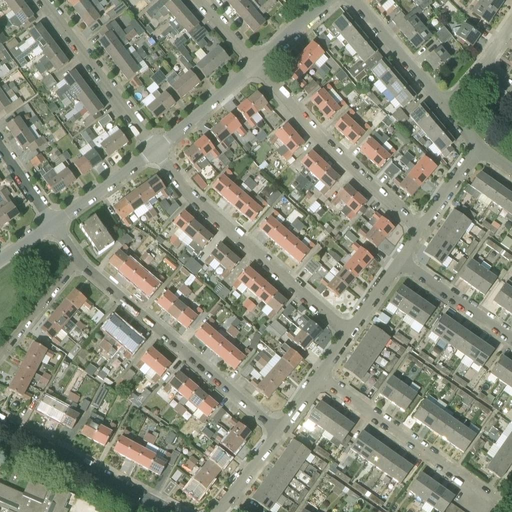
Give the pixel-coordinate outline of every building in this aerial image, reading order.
[(16,0),(8,6),(15,16),(26,7),(20,0),(16,0)] [(67,0),(74,9),(85,0),(67,0)] [(85,0),(74,9),(81,18),(104,0),(93,0),(89,4),(86,0),(85,0)] [(104,0),(81,18),(88,28),(100,19),(97,14),(104,10),(103,8),(108,4),(104,0)] [(173,15),(183,7),(176,0),(172,0),(171,1),(169,0),(160,0),(146,13),(152,19),(154,16),(157,20),(162,16),(164,17),(170,12),(173,15)] [(248,3),(245,0),(233,0),(229,4),(237,13),(248,3)] [(273,0),(269,0),(267,2),(261,7),(256,12),(244,22),(254,33),(266,24),(260,18),(277,3),(273,0)] [(429,0),(426,0),(424,3),(419,7),(418,6),(418,7),(422,11),(432,3),(429,0)] [(495,14),(502,3),(497,0),(481,0),(480,3),(495,14)] [(107,15),(111,20),(127,8),(123,3),(107,15)] [(237,13),(244,22),(256,12),(248,3),(237,13)] [(488,24),(495,14),(480,3),(472,13),(488,24)] [(15,16),(9,21),(3,25),(6,29),(12,25),(18,28),(22,25),(25,29),(35,21),(33,18),(33,17),(26,7),(15,16)] [(164,39),(169,35),(191,16),(183,7),(173,15),(177,19),(170,25),(171,26),(161,35),(164,39)] [(400,31),(409,41),(424,27),(423,27),(426,24),(422,20),(420,22),(416,18),(423,12),(422,11),(418,7),(406,17),(396,26),(400,31)] [(396,26),(406,17),(402,12),(391,21),(396,26)] [(336,40),(354,24),(346,15),(328,30),(336,40)] [(199,25),(191,16),(169,35),(172,39),(177,34),(178,35),(185,30),(188,34),(199,25)] [(0,21),(3,25),(9,21),(6,17),(0,21)] [(124,37),(126,36),(115,22),(100,33),(104,38),(99,42),(106,51),(124,37)] [(342,44),(345,48),(362,33),(354,24),(336,40),(340,36),(345,41),(342,44)] [(6,46),(15,58),(29,48),(47,35),(39,25),(28,33),(32,38),(25,43),(26,43),(15,52),(13,49),(19,45),(15,39),(6,46)] [(463,25),(456,35),(472,47),(480,36),(463,25)] [(133,30),(137,35),(139,37),(145,33),(139,26),(133,30)] [(416,50),(432,36),(424,27),(409,41),(416,49),(416,50)] [(439,41),(449,32),(444,27),(435,36),(439,41)] [(197,45),(208,35),(203,28),(191,38),(197,45)] [(439,41),(443,46),(453,37),(449,32),(439,41)] [(348,45),(356,54),(370,43),(362,33),(345,48),(348,45)] [(327,48),(332,43),(323,34),(318,38),(327,48)] [(47,35),(29,48),(30,48),(32,52),(39,48),(43,53),(54,44),(47,35)] [(123,48),(129,44),(124,37),(106,51),(113,61),(125,52),(123,48)] [(183,37),(173,45),(177,50),(187,42),(183,37)] [(304,53),(315,64),(325,54),(313,43),(304,53)] [(363,62),(364,64),(368,61),(378,52),(370,43),(356,54),(363,62)] [(35,66),(38,71),(61,53),(54,44),(43,53),(45,56),(39,61),(40,62),(35,66)] [(219,47),(208,56),(218,68),(229,58),(219,47)] [(113,61),(121,71),(144,52),(141,48),(136,53),(135,52),(129,56),(125,52),(113,61)] [(179,53),(184,58),(188,63),(192,59),(188,54),(189,53),(184,48),(179,53)] [(450,58),(442,48),(426,61),(435,71),(450,58)] [(128,80),(140,71),(137,66),(143,61),(142,61),(148,57),(144,52),(121,71),(128,80)] [(68,63),(61,53),(38,71),(41,75),(46,71),(47,72),(54,67),(57,72),(68,63)] [(315,64),(304,53),(295,62),(306,73),(315,64)] [(206,78),(218,68),(208,56),(196,66),(206,78)] [(182,72),(178,75),(192,90),(200,83),(191,72),(194,69),(188,63),(184,58),(180,61),(184,66),(189,72),(186,75),(182,72)] [(0,68),(5,65),(9,62),(7,59),(0,64),(0,63),(0,68)] [(371,71),(379,81),(392,69),(384,60),(371,71)] [(348,72),(350,74),(354,79),(363,72),(371,65),(368,61),(364,64),(363,62),(361,64),(357,64),(348,72)] [(306,73),(295,62),(285,72),(303,89),(307,85),(301,79),(306,73)] [(0,77),(10,71),(5,65),(0,68),(0,77)] [(330,71),(328,69),(324,65),(321,69),(326,75),(330,71)] [(326,75),(321,69),(315,75),(321,81),(326,75)] [(400,79),(392,69),(379,81),(387,90),(400,79)] [(59,98),(82,81),(75,71),(63,80),(66,85),(59,90),(60,91),(56,94),(59,98)] [(155,75),(163,83),(167,80),(159,71),(155,75)] [(367,76),(366,75),(363,72),(354,79),(358,84),(367,76)] [(42,81),(46,86),(54,80),(50,75),(42,81)] [(163,83),(155,75),(151,78),(158,87),(163,83)] [(192,90),(178,75),(178,76),(178,77),(174,80),(177,83),(172,88),(181,99),(192,90)] [(136,78),(130,83),(135,89),(142,84),(136,78)] [(387,90),(395,99),(408,88),(400,79),(387,90)] [(54,80),(46,86),(50,91),(58,85),(54,80)] [(77,99),(89,90),(82,81),(59,98),(62,102),(66,99),(71,104),(77,99)] [(318,86),(313,81),(304,89),(308,94),(318,86)] [(0,97),(16,87),(13,83),(7,87),(7,85),(0,89),(0,97)] [(329,85),(311,101),(320,111),(332,100),(338,95),(329,85)] [(19,91),(16,87),(0,97),(0,112),(4,110),(7,115),(24,104),(20,98),(10,105),(8,101),(15,97),(14,95),(19,91)] [(416,98),(408,88),(395,99),(403,109),(416,98)] [(74,117),(96,100),(89,90),(77,99),(80,103),(73,108),(74,110),(70,113),(74,117)] [(157,91),(152,95),(167,112),(176,104),(166,93),(162,96),(157,91)] [(273,111),(258,93),(247,101),(257,113),(264,108),(269,115),(273,111)] [(167,112),(152,95),(151,95),(151,94),(141,103),(157,120),(167,112)] [(368,98),(373,102),(377,99),(372,94),(368,98)] [(377,99),(373,102),(377,107),(381,103),(377,99)] [(104,109),(96,100),(74,117),(69,120),(72,125),(82,117),(79,113),(86,108),(92,116),(84,122),(88,128),(102,117),(99,113),(104,109)] [(332,100),(320,111),(329,121),(347,105),(343,101),(337,106),(332,100)] [(257,113),(247,101),(237,110),(252,128),(257,125),(251,118),(257,113)] [(418,126),(431,115),(423,105),(409,117),(418,126)] [(392,117),(397,121),(405,114),(401,109),(392,117)] [(355,125),(360,120),(354,115),(355,114),(351,110),(335,127),(345,136),(355,125)] [(405,114),(397,121),(401,126),(409,118),(405,114)] [(112,121),(108,116),(108,115),(98,123),(102,128),(112,121)] [(247,134),(231,115),(221,124),(231,136),(237,131),(242,137),(247,134)] [(431,115),(418,126),(425,136),(439,124),(431,115)] [(7,126),(15,138),(28,129),(19,117),(7,126)] [(31,120),(34,125),(40,121),(36,117),(31,120)] [(386,117),(382,122),(388,128),(392,123),(389,120),(386,117)] [(43,126),(40,121),(34,125),(37,130),(43,126)] [(231,136),(221,124),(211,132),(226,151),(230,147),(225,141),(231,136)] [(361,130),(355,125),(345,136),(354,146),(371,128),(367,124),(361,130)] [(439,124),(425,136),(433,145),(447,133),(439,124)] [(296,135),(287,125),(269,141),(273,145),(279,140),(284,145),(296,135)] [(33,153),(47,143),(43,137),(36,141),(28,129),(15,138),(24,150),(29,147),(33,153)] [(97,140),(97,139),(90,130),(86,133),(89,136),(93,142),(93,143),(97,140)] [(103,157),(107,154),(109,157),(119,150),(111,139),(110,139),(106,132),(101,136),(97,139),(97,140),(93,143),(103,157)] [(119,150),(128,143),(120,132),(111,139),(119,150)] [(447,133),(433,145),(445,159),(455,151),(451,147),(455,143),(447,133)] [(370,160),(386,143),(390,139),(385,135),(382,138),(377,134),(360,151),(370,160)] [(304,145),(296,135),(284,145),(289,151),(283,157),(287,161),(304,145)] [(89,144),(93,142),(89,136),(84,139),(88,145),(89,144)] [(220,156),(205,138),(194,146),(204,158),(211,153),(216,159),(220,156)] [(94,150),(84,157),(93,168),(102,162),(100,159),(103,157),(93,143),(93,142),(89,144),(94,150)] [(387,143),(386,143),(370,160),(380,169),(396,152),(387,143)] [(194,146),(184,155),(199,173),(204,170),(198,163),(204,158),(194,146)] [(67,161),(71,158),(66,152),(62,155),(67,161)] [(321,161),(311,152),(301,164),(307,169),(296,181),(300,185),(305,179),(311,173),(321,161)] [(403,157),(409,163),(413,159),(407,153),(403,157)] [(35,169),(46,161),(41,155),(31,162),(35,169)] [(67,161),(62,155),(58,158),(62,164),(67,161)] [(226,167),(231,163),(224,155),(219,159),(226,167)] [(84,157),(81,160),(74,165),(82,176),(93,168),(84,157)] [(415,168),(409,163),(403,157),(400,161),(409,169),(404,175),(408,177),(407,178),(420,188),(428,178),(416,167),(415,168)] [(428,178),(436,168),(437,168),(425,157),(416,167),(428,178)] [(321,161),(311,173),(316,178),(320,181),(330,170),(321,161)] [(391,179),(398,170),(392,164),(385,173),(391,179)] [(58,176),(56,173),(67,188),(76,181),(68,169),(58,176)] [(46,175),(43,170),(39,173),(56,196),(67,188),(56,173),(53,170),(46,175)] [(212,188),(222,197),(233,185),(227,181),(233,174),(228,170),(212,188)] [(330,170),(320,181),(326,187),(321,193),(325,197),(340,179),(330,170)] [(491,181),(480,174),(470,188),(476,192),(472,197),(478,201),(491,181)] [(155,197),(161,193),(166,199),(171,196),(157,177),(146,185),(155,197)] [(248,188),(253,182),(249,178),(244,185),(248,188)] [(420,188),(407,178),(403,183),(396,178),(393,182),(411,198),(420,188)] [(310,182),(305,179),(300,185),(304,189),(309,183),(310,182)] [(491,181),(478,201),(479,200),(489,207),(492,203),(502,188),(491,181)] [(253,182),(248,188),(251,191),(257,185),(253,182)] [(135,192),(144,205),(155,197),(146,185),(135,192)] [(243,194),(233,185),(222,197),(232,206),(243,194)] [(357,195),(347,186),(331,203),(335,207),(341,201),(346,206),(357,195)] [(511,195),(502,188),(492,203),(502,210),(511,195)] [(0,208),(9,222),(20,215),(7,197),(10,195),(6,189),(0,192),(0,208)] [(124,200),(134,213),(144,205),(135,192),(124,200)] [(463,193),(456,203),(455,202),(453,205),(459,209),(461,206),(458,204),(465,195),(463,193)] [(242,214),(252,202),(243,194),(232,206),(242,214)] [(346,206),(344,209),(336,217),(339,220),(344,215),(350,221),(367,204),(357,195),(346,206)] [(511,195),(502,210),(508,214),(505,218),(511,222),(511,195)] [(134,213),(124,200),(113,208),(127,227),(132,224),(127,218),(134,213)] [(252,202),(242,214),(252,223),(268,205),(264,201),(258,207),(252,202)] [(176,203),(165,211),(170,218),(179,208),(176,203)] [(461,211),(467,215),(471,211),(464,207),(461,211)] [(0,228),(9,222),(0,208),(0,209),(1,211),(0,211),(0,228)] [(153,208),(149,211),(154,218),(158,215),(153,208)] [(154,218),(149,211),(144,215),(149,221),(154,218)] [(466,232),(472,223),(454,211),(448,220),(466,232)] [(477,216),(471,211),(467,215),(474,220),(477,216)] [(179,230),(174,236),(169,242),(173,245),(194,221),(184,212),(173,224),(179,230)] [(270,238),(280,227),(274,221),(280,215),(276,212),(260,230),(270,238)] [(368,224),(373,228),(385,239),(394,229),(383,219),(376,213),(372,217),(373,218),(368,224)] [(114,244),(95,217),(80,228),(99,255),(114,244)] [(270,238),(280,247),(301,223),(296,219),(286,231),(280,227),(270,238)] [(466,232),(448,220),(442,228),(460,240),(466,232)] [(187,247),(188,246),(189,246),(203,230),(194,221),(173,245),(176,248),(182,242),(187,247)] [(482,225),(488,230),(491,226),(485,221),(482,225)] [(280,247),(290,255),(300,243),(294,238),(305,226),(301,223),(280,247)] [(498,230),(491,226),(488,230),(492,232),(489,236),(492,238),(498,230)] [(377,249),(385,239),(373,228),(369,234),(363,229),(359,233),(377,249)] [(460,240),(442,228),(436,236),(454,249),(460,240)] [(213,238),(203,230),(189,246),(194,251),(193,252),(197,256),(213,238)] [(351,242),(355,238),(348,231),(347,232),(337,243),(342,247),(348,240),(351,242)] [(481,240),(486,233),(481,231),(477,237),(481,240)] [(118,242),(123,247),(109,263),(119,272),(130,259),(124,255),(129,249),(127,247),(133,240),(125,234),(118,242)] [(431,245),(448,257),(454,249),(436,236),(431,245)] [(511,241),(506,237),(500,244),(509,250),(511,252),(511,241)] [(474,241),(470,247),(474,250),(478,244),(474,241)] [(493,249),(496,245),(489,241),(486,245),(493,249)] [(300,243),(290,255),(300,264),(316,246),(311,243),(306,249),(300,243)] [(357,253),(352,259),(364,270),(373,259),(355,244),(354,245),(353,244),(350,247),(357,253)] [(230,253),(220,245),(205,263),(209,266),(214,260),(220,265),(230,253)] [(448,257),(431,245),(424,253),(442,266),(448,257)] [(493,249),(501,255),(504,251),(496,245),(493,249)] [(474,250),(470,247),(465,254),(469,257),(474,250)] [(511,257),(504,251),(501,255),(509,261),(511,257)] [(341,259),(335,254),(331,252),(328,255),(332,259),(337,263),(341,259)] [(144,262),(150,256),(146,253),(140,259),(144,262)] [(225,280),(240,262),(230,253),(220,265),(226,270),(221,276),(225,280)] [(154,260),(150,256),(144,262),(149,266),(154,260)] [(166,258),(164,261),(175,271),(177,268),(166,258)] [(304,268),(309,272),(317,262),(312,258),(304,268)] [(467,261),(462,258),(458,264),(462,267),(467,261)] [(119,272),(129,280),(139,268),(130,259),(119,272)] [(185,266),(191,271),(197,264),(192,259),(185,266)] [(337,263),(332,259),(329,262),(334,267),(337,263)] [(356,279),(364,270),(352,259),(343,269),(356,279)] [(459,278),(468,285),(480,267),(472,261),(471,261),(459,278)] [(322,266),(317,262),(309,272),(313,276),(322,266)] [(197,264),(191,271),(196,275),(203,268),(197,264)] [(462,267),(458,264),(453,270),(458,273),(462,267)] [(488,272),(480,267),(468,285),(476,290),(488,272)] [(139,289),(149,276),(139,268),(129,280),(139,289)] [(247,288),(248,289),(258,277),(248,269),(232,287),(236,290),(237,290),(242,294),(247,288)] [(343,269),(335,279),(347,289),(356,279),(343,269)] [(485,296),(497,279),(501,282),(507,272),(502,269),(496,278),(488,272),(476,290),(485,296)] [(150,298),(165,279),(161,276),(156,282),(149,276),(139,289),(150,298)] [(192,276),(184,285),(179,291),(178,291),(173,297),(177,301),(182,294),(183,294),(188,289),(194,281),(195,279),(192,276)] [(195,279),(194,281),(201,287),(204,282),(198,277),(195,279)] [(248,289),(253,294),(258,297),(268,286),(258,277),(248,289)] [(339,299),(347,289),(335,279),(331,284),(325,279),(321,283),(339,299)] [(492,302),(501,308),(511,292),(511,282),(508,280),(492,302)] [(217,296),(225,287),(220,283),(213,292),(217,296)] [(257,298),(267,306),(277,294),(268,286),(258,297),(257,298)] [(410,292),(401,286),(390,304),(398,310),(410,292)] [(217,296),(223,301),(231,293),(225,287),(217,296)] [(183,294),(186,298),(192,292),(188,289),(183,294)] [(67,300),(79,311),(84,305),(90,310),(93,306),(82,296),(75,290),(67,300)] [(157,304),(167,313),(178,301),(177,301),(173,297),(167,292),(157,304)] [(419,298),(410,292),(398,310),(407,315),(419,298)] [(511,292),(501,308),(509,314),(511,310),(511,292)] [(277,294),(267,306),(273,311),(268,317),(272,321),(287,303),(277,294)] [(419,298),(407,315),(415,321),(427,304),(419,298)] [(58,310),(70,321),(79,311),(67,300),(58,310)] [(243,306),(247,309),(252,303),(248,300),(243,306)] [(188,310),(178,301),(167,313),(177,321),(188,310)] [(221,308),(223,306),(220,303),(210,314),(214,317),(222,309),(221,308)] [(256,307),(252,303),(247,309),(251,313),(256,307)] [(427,304),(415,321),(424,327),(436,310),(427,304)] [(295,309),(290,305),(282,315),(292,323),(293,322),(288,318),(295,309)] [(188,310),(177,321),(188,330),(203,312),(199,308),(193,314),(188,310)] [(58,310),(49,320),(61,330),(70,321),(58,310)] [(96,325),(104,316),(99,312),(97,314),(95,316),(91,321),(96,325)] [(383,329),(386,325),(390,319),(382,314),(376,324),(383,329)] [(299,328),(298,329),(313,342),(322,332),(304,316),(301,320),(307,326),(302,331),(299,328)] [(440,339),(452,322),(443,316),(432,333),(440,339)] [(124,326),(114,317),(104,329),(110,334),(100,347),(104,350),(124,326)] [(216,333),(210,328),(215,322),(211,318),(195,336),(205,345),(216,333)] [(61,330),(49,320),(41,331),(59,346),(62,342),(56,337),(61,330)] [(276,321),(270,327),(282,337),(287,331),(276,321)] [(76,326),(82,331),(86,327),(79,322),(76,326)] [(461,328),(452,322),(440,339),(449,345),(461,328)] [(261,335),(267,329),(263,325),(257,332),(261,335)] [(394,330),(386,325),(383,329),(391,334),(394,330)] [(133,334),(124,326),(104,350),(108,353),(113,347),(118,341),(124,346),(133,334)] [(227,332),(231,336),(236,329),(232,326),(227,332)] [(282,337),(270,327),(270,326),(266,331),(278,342),(282,337)] [(373,327),(372,327),(367,335),(385,348),(391,339),(373,327)] [(325,349),(333,333),(325,328),(316,344),(325,349)] [(449,345),(457,351),(469,333),(461,328),(449,345)] [(240,333),(236,329),(231,336),(235,339),(240,333)] [(305,352),(313,342),(298,329),(294,334),(291,332),(287,336),(305,352)] [(205,345),(215,354),(226,341),(216,333),(205,345)] [(395,337),(401,342),(404,337),(397,333),(395,337)] [(469,333),(457,351),(465,357),(477,339),(469,333)] [(133,334),(124,346),(127,348),(130,351),(125,357),(129,361),(144,343),(133,334)] [(256,350),(261,336),(255,334),(250,348),(256,350)] [(385,348),(367,335),(361,344),(379,356),(385,348)] [(410,341),(404,337),(401,342),(407,346),(410,341)] [(477,339),(465,357),(473,363),(486,345),(477,339)] [(215,354),(225,362),(236,350),(226,341),(215,354)] [(27,355),(41,363),(47,365),(50,359),(52,360),(55,354),(34,343),(27,355)] [(355,352),(373,364),(379,356),(361,344),(355,352)] [(302,360),(285,345),(281,350),(286,354),(281,360),(293,370),(302,360)] [(494,351),(486,345),(473,363),(482,369),(494,351)] [(401,356),(406,350),(402,347),(397,354),(401,356)] [(151,349),(136,367),(145,375),(150,369),(151,370),(161,357),(151,349)] [(236,350),(225,362),(235,371),(251,353),(246,349),(241,355),(236,350)] [(373,364),(355,352),(350,360),(370,375),(376,367),(373,365),(373,364)] [(426,361),(428,357),(421,352),(419,356),(426,361)] [(21,366),(35,374),(36,374),(41,363),(27,355),(21,366)] [(267,364),(271,360),(265,355),(262,359),(267,364)] [(414,364),(417,360),(410,356),(408,360),(414,364)] [(171,366),(161,357),(151,370),(156,374),(151,380),(156,384),(171,366)] [(394,357),(389,365),(393,368),(399,360),(394,357)] [(435,361),(428,357),(426,361),(432,365),(435,361)] [(498,380),(499,381),(511,363),(502,357),(490,375),(489,377),(497,382),(498,380)] [(267,364),(262,359),(258,363),(264,368),(267,364)] [(285,380),(293,370),(281,360),(273,369),(285,380)] [(370,375),(350,360),(343,369),(364,384),(370,375)] [(423,365),(417,360),(414,364),(420,369),(423,365)] [(393,368),(389,365),(386,363),(385,364),(386,364),(383,369),(390,373),(393,368)] [(511,378),(511,363),(499,381),(507,386),(511,378)] [(97,370),(90,364),(84,372),(91,377),(97,370)] [(442,372),(445,368),(438,364),(435,368),(442,372)] [(248,381),(250,379),(247,377),(254,369),(250,365),(241,375),(248,381)] [(29,385),(33,379),(35,374),(21,366),(15,378),(29,385)] [(431,376),(434,372),(425,366),(422,370),(431,376)] [(451,373),(445,368),(442,372),(449,377),(451,373)] [(128,384),(136,375),(130,369),(113,389),(117,392),(125,382),(128,384)] [(285,380),(273,369),(265,379),(277,389),(285,380)] [(42,378),(49,382),(52,377),(45,373),(42,378)] [(179,373),(163,391),(167,394),(172,388),(178,393),(189,381),(179,373)] [(383,374),(378,380),(382,383),(387,377),(383,374)] [(455,376),(452,380),(459,384),(462,380),(455,376)] [(401,383),(392,377),(380,394),(388,401),(401,383)] [(26,392),(29,385),(15,378),(9,390),(29,402),(32,396),(26,392)] [(49,382),(42,378),(40,383),(47,386),(49,382)] [(268,399),(277,389),(265,379),(260,384),(254,379),(250,384),(268,399)] [(441,383),(447,387),(450,383),(444,379),(441,383)] [(373,389),(376,391),(377,392),(382,383),(378,380),(373,389)] [(468,384),(462,380),(459,384),(465,388),(468,384)] [(189,381),(178,393),(188,402),(198,390),(189,381)] [(409,389),(401,383),(388,401),(396,406),(409,389)] [(450,383),(447,387),(454,392),(457,388),(450,383)] [(61,423),(75,395),(76,395),(79,388),(74,386),(71,393),(63,407),(56,403),(49,417),(61,423)] [(91,406),(97,409),(98,409),(107,391),(101,388),(91,406)] [(418,395),(409,389),(396,406),(405,413),(418,395)] [(48,390),(37,411),(49,417),(56,403),(49,400),(53,392),(48,390)] [(142,404),(151,394),(147,390),(138,400),(142,404)] [(198,390),(188,402),(198,410),(208,398),(198,390)] [(458,395),(466,400),(468,396),(461,391),(458,395)] [(484,402),(487,398),(481,393),(478,397),(484,402)] [(76,395),(75,395),(61,423),(73,429),(80,416),(74,412),(78,405),(77,405),(80,398),(76,395)] [(469,408),(472,405),(475,400),(468,396),(466,400),(463,404),(469,408)] [(193,415),(199,420),(198,421),(203,424),(218,406),(208,398),(198,410),(193,415)] [(493,402),(487,398),(484,402),(490,406),(493,402)] [(86,412),(90,403),(85,400),(81,409),(86,412)] [(413,418),(422,424),(434,407),(426,401),(413,418)] [(308,419),(317,425),(329,408),(320,402),(308,419)] [(477,402),(475,406),(472,410),(479,414),(481,411),(484,407),(477,402)] [(499,412),(502,408),(495,403),(492,408),(499,412)] [(174,410),(178,414),(183,407),(179,404),(174,410)] [(506,415),(511,409),(506,406),(502,412),(506,415)] [(187,411),(183,407),(178,414),(182,417),(187,411)] [(422,424),(431,430),(443,412),(434,407),(422,424)] [(484,407),(481,411),(487,415),(490,411),(484,407)] [(329,408),(317,425),(325,431),(337,414),(329,408)] [(217,424),(226,413),(221,409),(213,420),(217,424)] [(451,418),(443,412),(431,430),(439,436),(451,418)] [(94,441),(101,427),(100,427),(104,419),(92,413),(81,434),(94,441)] [(334,437),(346,420),(337,414),(325,431),(334,437)] [(439,436),(447,442),(459,424),(451,418),(439,436)] [(490,425),(494,428),(498,421),(494,418),(490,425)] [(251,433),(233,419),(229,423),(235,428),(231,434),(243,444),(251,433)] [(334,437),(342,443),(354,426),(346,420),(334,437)] [(107,430),(101,427),(94,441),(105,447),(116,426),(111,424),(107,430)] [(456,447),(468,430),(459,424),(447,442),(456,447)] [(494,428),(490,425),(485,431),(489,434),(494,428)] [(207,426),(203,430),(211,437),(215,432),(207,426)] [(191,443),(199,434),(195,430),(187,440),(191,443)] [(477,436),(468,430),(456,447),(465,453),(477,436)] [(114,452),(126,458),(134,444),(126,440),(130,433),(125,431),(114,452)] [(157,438),(156,438),(158,434),(153,432),(151,436),(152,436),(148,443),(145,450),(138,464),(149,470),(157,456),(161,449),(153,446),(157,438)] [(171,445),(176,436),(171,432),(165,442),(171,445)] [(358,455),(359,456),(371,438),(363,432),(347,454),(354,460),(358,455)] [(152,436),(151,436),(147,434),(144,441),(148,443),(152,436)] [(220,435),(216,439),(235,454),(243,444),(231,434),(226,440),(220,435)] [(304,443),(307,440),(301,435),(298,439),(304,443)] [(380,444),(371,438),(359,456),(367,462),(380,444)] [(511,440),(509,438),(502,449),(511,456),(511,440)] [(486,444),(483,442),(479,439),(475,446),(478,449),(479,448),(482,449),(486,444)] [(313,444),(307,440),(304,443),(311,448),(313,444)] [(305,462),(311,453),(293,441),(287,449),(305,462)] [(126,458),(138,464),(145,450),(134,444),(126,458)] [(367,462),(375,468),(388,450),(380,444),(367,462)] [(214,454),(209,461),(221,470),(230,460),(211,446),(208,450),(214,454)] [(321,455),(324,451),(317,446),(315,450),(321,455)] [(478,449),(475,446),(470,453),(475,455),(478,449)] [(281,458),(299,470),(305,462),(287,449),(281,458)] [(511,456),(502,449),(494,459),(509,469),(511,464),(511,456)] [(375,468),(384,473),(396,456),(388,450),(375,468)] [(330,456),(324,451),(321,455),(327,459),(330,456)] [(157,456),(149,470),(161,476),(167,464),(173,467),(179,456),(173,453),(172,455),(167,453),(163,460),(157,456)] [(384,473),(392,479),(404,462),(396,456),(384,473)] [(195,466),(199,462),(192,457),(189,461),(195,466)] [(276,466),(293,478),(299,470),(281,458),(276,466)] [(509,469),(494,459),(487,470),(501,480),(509,469)] [(192,470),(195,466),(189,461),(185,465),(192,470)] [(214,480),(221,470),(209,461),(201,471),(214,480)] [(327,465),(323,462),(319,469),(323,471),(327,465)] [(392,479),(401,485),(413,468),(404,462),(392,479)] [(270,474),(287,487),(293,478),(276,466),(270,474)] [(201,471),(193,481),(206,491),(214,480),(201,471)] [(344,475),(338,471),(335,475),(341,479),(344,475)] [(312,479),(316,481),(320,475),(316,473),(312,479)] [(409,491),(417,497),(430,479),(421,473),(409,491)] [(264,482),(281,495),(287,487),(270,474),(264,482)] [(351,480),(344,475),(341,479),(348,484),(351,480)] [(329,483),(336,488),(339,483),(332,478),(329,483)] [(316,481),(312,479),(307,486),(311,488),(316,481)] [(438,485),(430,479),(417,497),(426,503),(438,485)] [(0,484),(0,511),(68,511),(69,510),(64,508),(71,494),(54,487),(52,491),(49,489),(29,480),(24,494),(0,484)] [(206,491),(193,481),(189,486),(182,482),(179,487),(198,501),(206,491)] [(258,491),(276,503),(281,495),(264,482),(258,491)] [(336,488),(333,492),(339,496),(345,487),(339,483),(336,488)] [(362,488),(355,483),(352,487),(359,491),(362,488)] [(426,503),(434,509),(446,491),(438,485),(426,503)] [(368,492),(362,488),(359,491),(365,496),(368,492)] [(300,496),(304,499),(308,492),(304,489),(300,496)] [(252,500),(269,511),(276,503),(258,491),(252,500)] [(455,497),(446,491),(434,509),(438,511),(444,511),(451,503),(455,497)] [(360,498),(353,493),(351,497),(357,502),(360,498)] [(369,499),(375,503),(378,499),(371,495),(369,499)] [(300,496),(295,502),(300,505),(304,499),(300,496)] [(384,504),(378,499),(375,503),(381,508),(384,504)] [(452,511),(456,507),(451,503),(444,511),(452,511)]
